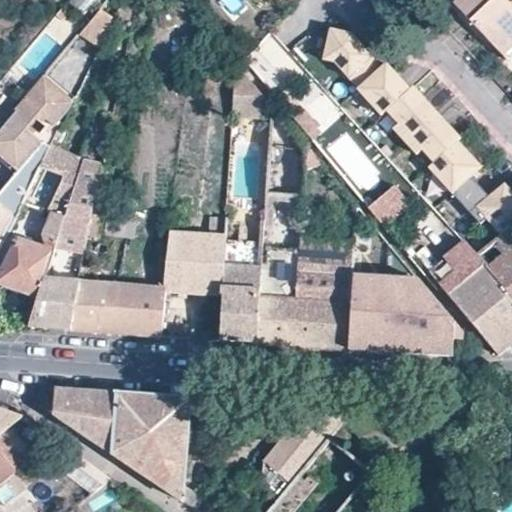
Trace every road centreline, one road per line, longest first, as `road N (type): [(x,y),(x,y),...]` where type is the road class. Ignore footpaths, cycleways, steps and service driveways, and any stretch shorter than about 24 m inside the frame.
road 1 (tertiary): [(511,373),(416,378),(0,364)]
road 2 (residential): [(511,149),(418,48),(379,40),(339,0)]
